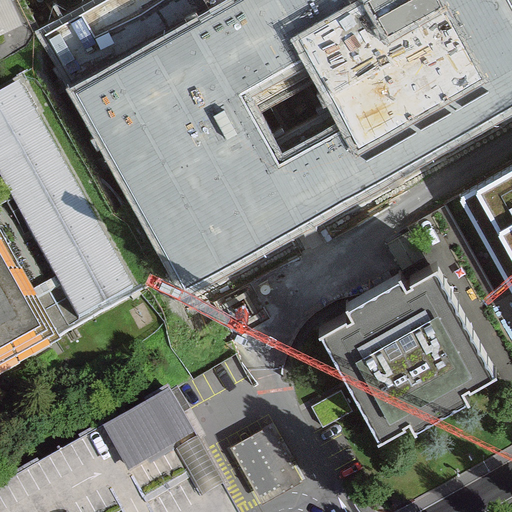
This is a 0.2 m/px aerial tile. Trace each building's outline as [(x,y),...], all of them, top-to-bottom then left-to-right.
[(0,0),(0,31),(0,33),(11,28),(23,22),(12,0),(0,0)] [(511,0),(92,0),(34,33),(182,296),(511,110),(511,0)] [(0,173),(96,341),(149,314),(38,111),(0,131),(0,173)] [(511,153),(457,185),(511,280),(511,153)] [(0,375),(61,341),(0,232),(0,375)] [(355,376),(379,419),(410,402),(415,411),(472,380),(464,366),(471,365),(496,351),(485,331),(437,242),(411,257),(414,262),(406,266),(400,255),(349,283),(355,293),(349,296),(347,293),(318,308),(355,376)] [(341,388),(312,404),(318,414),(324,425),(353,409),(341,388)] [(235,511),(170,395),(0,489),(0,511),(235,511)] [(228,445),(259,502),(303,478),(271,422),(228,445)]
